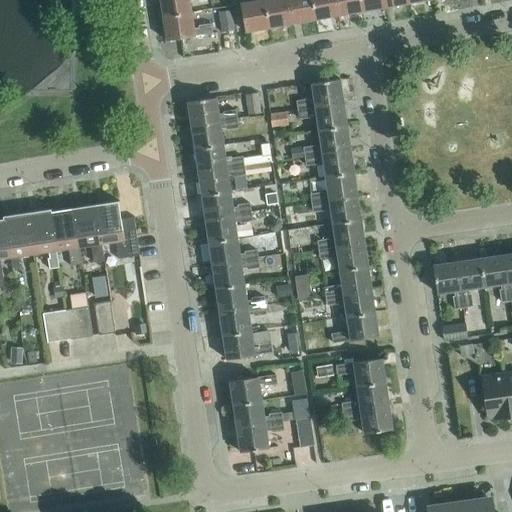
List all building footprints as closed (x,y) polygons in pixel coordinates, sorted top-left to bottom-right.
[(159,0),(163,17),(192,12),(189,0),(159,0)] [(269,27),(263,0),(254,0),(249,1),(249,0),(240,0),(240,2),(245,32),(269,27)] [(292,23),(287,0),(263,0),(269,27),(292,23)] [(315,19),(311,0),(287,0),(292,23),(315,19)] [(338,15),(335,0),(311,0),(315,19),(338,15)] [(362,11),(359,0),(335,0),(338,15),(362,11)] [(385,7),(383,0),(359,0),(362,11),(385,7)] [(234,29),(231,9),(219,11),(222,31),(234,29)] [(194,28),(192,12),(163,17),(166,40),(195,36),(195,35),(212,33),(211,24),(199,25),(199,28),(194,28)] [(296,100),(297,109),(343,102),(340,78),(311,83),(314,100),(309,101),(308,98),(296,100)] [(261,112),(259,92),(245,94),(248,114),(261,112)] [(187,101),(191,125),(237,118),(236,109),(223,111),(224,113),(218,114),(216,97),(187,101)] [(347,126),(343,102),(297,109),(299,118),(311,116),(311,114),(316,113),(318,130),(347,126)] [(285,111),(270,113),(272,126),(287,124),(285,111)] [(238,127),(237,118),(191,125),(194,148),(223,144),(220,127),(226,127),(226,129),(238,127)] [(350,149),(347,126),(318,130),(321,146),(316,147),(315,145),(303,147),(304,156),(350,149)] [(267,143),(260,144),(261,156),(269,155),(267,143)] [(225,161),(223,144),(194,148),(198,171),(244,164),(243,156),(230,158),(231,160),(225,161)] [(303,147),(290,149),(292,158),(304,156),(303,147)] [(354,172),(350,149),(304,156),(306,165),(318,163),(318,161),(323,160),(325,176),(354,172)] [(268,161),(244,164),(244,165),(245,174),(269,170),(268,161)] [(233,175),(245,174),(244,165),(244,164),(198,171),(201,195),(230,191),(227,174),(233,173),(233,175)] [(357,195),(354,172),(325,176),(328,193),(323,194),(322,192),(310,194),(311,202),(357,195)] [(232,207),(230,191),(201,195),(205,218),(251,211),(250,202),(237,204),(238,206),(232,207)] [(276,193),(268,194),(270,208),(278,207),(276,193)] [(361,219),(357,195),(311,202),(313,211),(325,210),(325,207),(330,207),(332,223),(361,219)] [(121,219),(118,202),(119,202),(119,200),(95,204),(101,244),(101,243),(116,241),(117,247),(116,247),(118,258),(139,255),(134,218),(135,218),(135,217),(121,219)] [(101,244),(95,204),(72,208),(78,247),(79,247),(93,245),(96,261),(104,260),(101,243),(101,244)] [(50,211),(51,211),(51,208),(27,212),(33,254),(48,252),(51,268),(59,267),(56,250),(50,211)] [(78,247),(72,208),(51,211),(50,211),(56,250),(71,248),(73,264),(81,263),(79,247),(78,247)] [(252,220),(251,211),(205,218),(208,242),(237,237),(234,221),(240,220),(240,222),(252,220)] [(33,254),(27,212),(3,216),(3,218),(5,218),(11,257),(10,257),(12,269),(20,268),(18,256),(33,254)] [(5,218),(3,218),(0,218),(0,287),(4,287),(0,259),(10,257),(11,257),(5,218)] [(364,242),(361,219),(332,223),(335,240),(330,240),(329,238),(317,240),(318,249),(364,242)] [(239,254),(237,237),(208,242),(212,265),(258,258),(257,249),(244,251),(245,253),(239,254)] [(368,265),(364,242),(318,249),(320,258),(332,256),(332,254),(337,253),(339,270),(368,265)] [(273,246),(257,249),(258,258),(275,256),(273,246)] [(511,252),(503,254),(510,300),(511,299),(511,252)] [(510,300),(503,254),(479,258),(484,286),(501,284),(501,289),(499,289),(501,301),(510,300)] [(259,267),(258,258),(212,265),(215,288),(244,284),(241,267),(247,267),(247,269),(259,267)] [(484,286),(479,258),(456,261),(463,307),(472,306),(470,293),(468,294),(467,288),(484,286)] [(463,307),(456,261),(433,264),(437,293),(454,290),(455,296),(452,296),(454,308),(463,307)] [(371,289),(368,265),(339,270),(342,286),(337,287),(336,285),(324,287),(325,296),(371,289)] [(307,275),(295,276),(298,300),(310,298),(307,275)] [(289,283),(277,285),(279,297),(291,295),(289,283)] [(246,300),(244,284),(215,288),(219,312),(265,305),(264,296),(251,297),(252,300),(246,300)] [(62,286),(54,287),(56,297),(64,296),(62,286)] [(375,312),(371,289),(325,296),(327,305),(339,303),(339,301),(344,300),(346,316),(375,312)] [(98,334),(115,332),(110,300),(93,303),(98,334)] [(285,302),(265,305),(266,314),(286,311),(285,302)] [(266,314),(265,305),(219,312),(222,335),(251,331),(248,314),(254,313),(254,315),(266,314)] [(28,306),(21,307),(22,315),(30,314),(28,306)] [(88,306),(65,309),(70,339),(92,335),(88,306)] [(70,339),(65,309),(52,311),(56,341),(70,339)] [(379,336),(375,312),(346,316),(349,333),(344,334),(343,331),(331,333),(332,342),(350,340),(379,336)] [(467,338),(466,323),(443,325),(444,340),(467,338)] [(146,324),(134,325),(136,336),(148,334),(146,324)] [(253,347),(251,331),(222,335),(226,359),(255,354),(272,351),(271,342),(258,344),(259,346),(253,347)] [(474,345),(460,347),(462,356),(476,354),(474,345)] [(14,347),(13,363),(23,363),(24,347),(14,347)] [(36,351),(28,352),(30,362),(37,361),(36,351)] [(355,369),(357,386),(385,381),(382,358),(353,362),(336,365),(337,374),(350,372),(349,370),(355,369)] [(331,365),(317,367),(318,377),(332,375),(331,365)] [(303,370),(290,372),(294,395),(306,394),(303,370)] [(229,380),(233,404),(261,400),(259,383),(264,383),(264,385),(276,383),(275,374),(258,376),(229,380)] [(510,416),(504,375),(482,378),(488,419),(510,416)] [(389,405),(385,381),(357,386),(359,402),(354,403),(354,401),(342,402),(343,412),(389,405)] [(264,416),(261,400),(233,404),(236,428),(282,421),(281,412),(269,413),(269,416),(264,416)] [(392,429),(389,405),(343,412),(344,420),(356,419),(356,416),(361,416),(364,433),(392,429)] [(313,441),(309,417),(294,420),(298,444),(313,441)] [(284,430),(282,421),(236,428),(240,451),(268,447),(266,430),(271,429),(271,431),(284,430)] [(333,421),(320,423),(322,436),(335,434),(333,421)] [(490,511),(489,498),(476,500),(476,499),(459,502),(460,511),(490,511)] [(460,511),(459,502),(443,504),(443,505),(430,507),(430,511),(460,511)]
